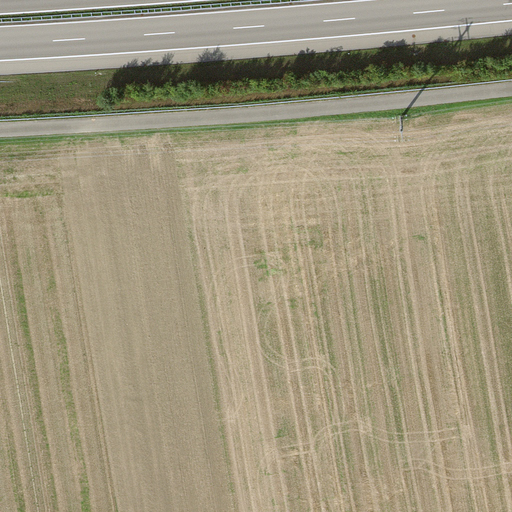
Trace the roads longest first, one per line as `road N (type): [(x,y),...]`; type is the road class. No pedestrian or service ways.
road 1 (track): [(0,131),(511,89)]
road 2 (motorway): [(0,44),(511,3)]
